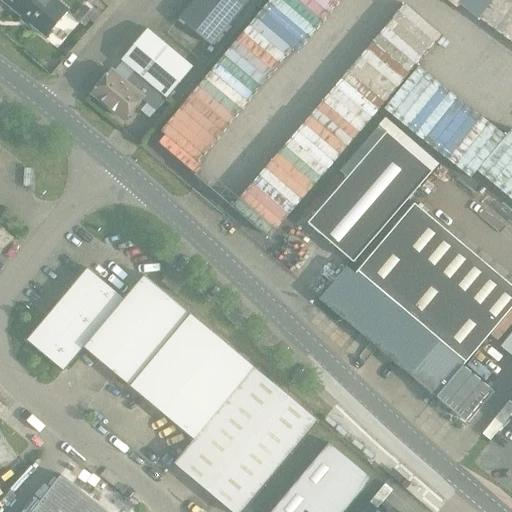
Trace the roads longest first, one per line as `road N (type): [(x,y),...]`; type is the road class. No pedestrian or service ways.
road 1 (unclassified): [(496,511),(110,161)]
road 2 (unclassified): [(171,511),(16,381),(0,356)]
road 3 (unknown): [(234,171),(374,0)]
road 4 (unclassified): [(0,298),(110,161)]
road 5 (unclassified): [(143,0),(44,114)]
